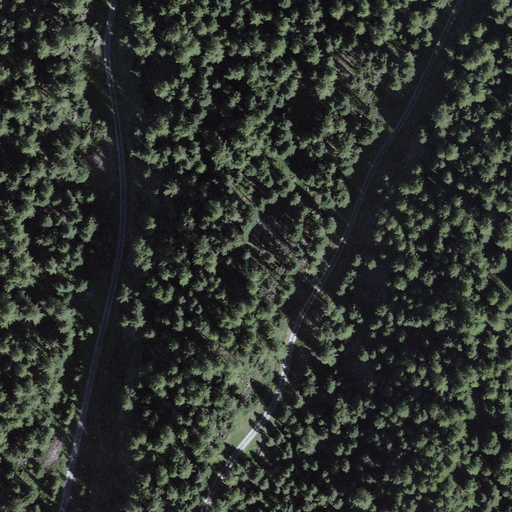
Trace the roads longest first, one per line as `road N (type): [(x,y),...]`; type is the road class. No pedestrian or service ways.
road 1 (track): [(202,511),(213,483),(264,428),(301,329),(463,0)]
road 2 (track): [(122,0),(113,47),(134,182),(133,230),(68,511)]
